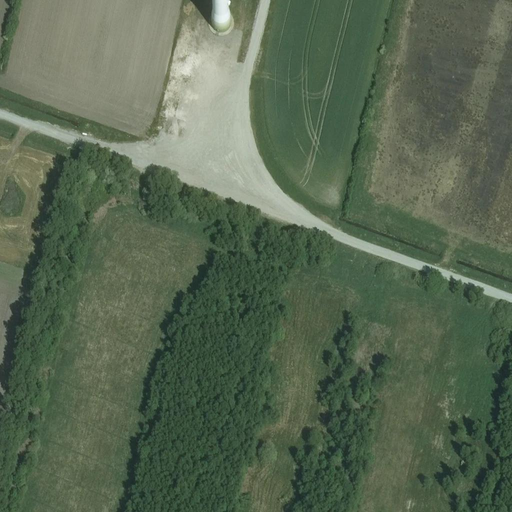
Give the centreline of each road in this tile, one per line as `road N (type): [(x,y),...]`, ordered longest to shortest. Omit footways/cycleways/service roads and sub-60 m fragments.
road 1 (unclassified): [(0,114),(511,301)]
road 2 (track): [(262,0),(212,192)]
